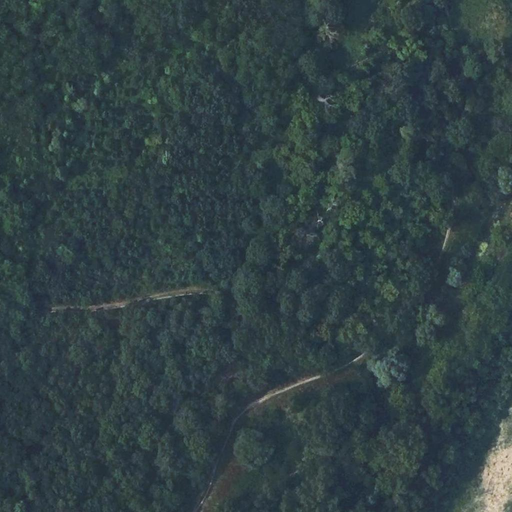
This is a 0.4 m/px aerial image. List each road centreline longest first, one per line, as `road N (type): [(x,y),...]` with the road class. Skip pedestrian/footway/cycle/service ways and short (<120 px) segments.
road 1 (track): [(0,293),(31,308),(96,309),(231,288)]
road 2 (track): [(87,511),(224,374)]
